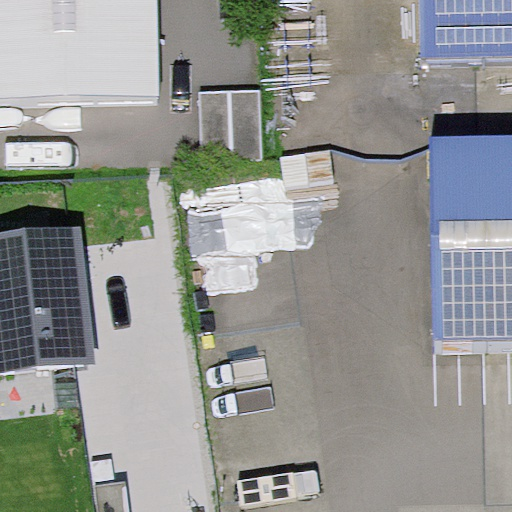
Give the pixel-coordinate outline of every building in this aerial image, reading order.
[(0,0),(0,111),(159,108),(157,0),(0,0)] [(511,0),(412,0),(413,60),(511,58),(511,0)] [(256,166),(255,100),(207,100),(207,166),(256,166)] [(511,156),(414,158),(416,350),(511,348),(511,156)] [(0,384),(92,375),(80,249),(0,257),(0,384)]
